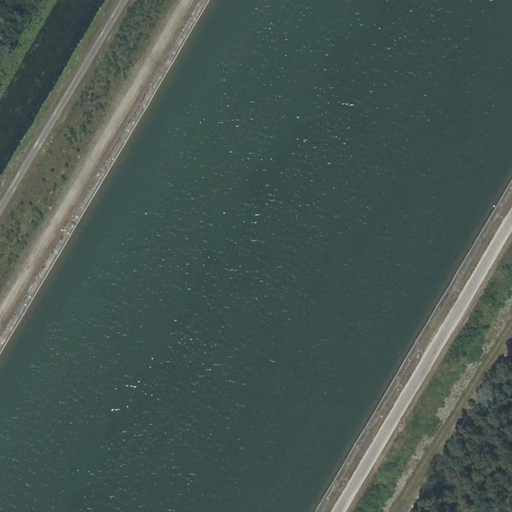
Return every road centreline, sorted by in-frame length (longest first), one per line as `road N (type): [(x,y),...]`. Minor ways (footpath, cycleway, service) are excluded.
road 1 (track): [(0,316),(187,0)]
road 2 (track): [(124,0),(0,212)]
road 3 (track): [(418,511),(511,355)]
